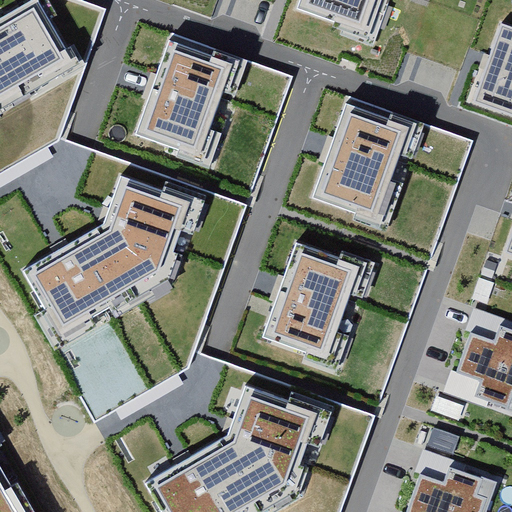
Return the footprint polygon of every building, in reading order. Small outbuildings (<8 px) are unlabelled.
[(0,85),(61,55),(35,1),(0,17),(0,85)] [(0,127),(72,94),(100,31),(35,1),(61,55),(0,85),(0,127)] [(511,31),(489,24),(477,60),(464,99),(511,114),(511,31)] [(229,81),(151,52),(133,102),(116,146),(194,175),(229,81)] [(367,133),(313,112),(296,156),(280,197),(334,218),(367,133)] [(173,218),(98,187),(82,208),(66,231),(43,242),(22,253),(62,335),(138,289),(173,218)] [(511,195),(503,225),(492,262),(511,268),(511,195)] [(330,266),(270,248),(256,293),(242,338),(302,356),(330,266)] [(511,412),(511,326),(465,313),(438,405),(508,425),(511,412)] [(97,420),(150,389),(125,347),(110,322),(57,353),(97,420)] [(317,409),(250,389),(241,411),(232,435),(197,456),(155,482),(170,511),(248,511),(289,486),(317,409)] [(425,447),(451,455),(457,434),(431,426),(425,447)] [(470,511),(481,480),(405,456),(386,511),(470,511)] [(0,511),(31,511),(0,457),(0,511)]
